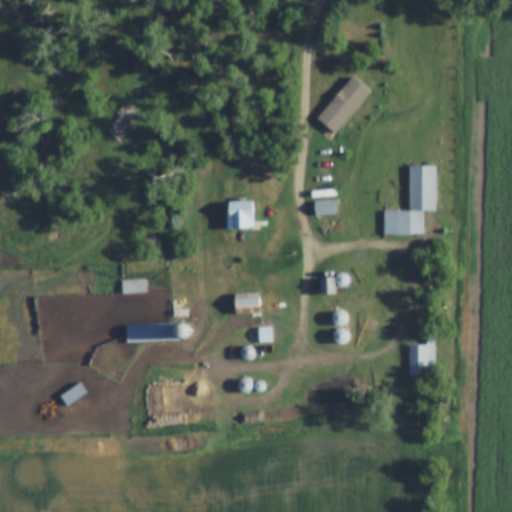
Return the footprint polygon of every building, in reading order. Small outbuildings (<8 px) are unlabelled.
[(370,92),(351,76),(316,118),(336,134),(370,92)] [(384,236),(424,236),(424,210),(430,210),(430,166),(408,166),(408,211),(384,211),(384,236)] [(226,229),(252,229),(252,202),(226,202),(226,229)] [(145,280),(121,280),(121,293),(145,293),(145,280)] [(234,303),(234,313),(255,313),(255,303),(234,303)] [(342,326),(342,312),(318,312),(318,326),(342,326)] [(125,324),(125,342),(191,341),(191,323),(125,324)] [(408,377),(435,377),(435,338),(427,338),(427,345),(408,345),(408,377)] [(60,397),(67,407),(87,393),(80,383),(60,397)]
